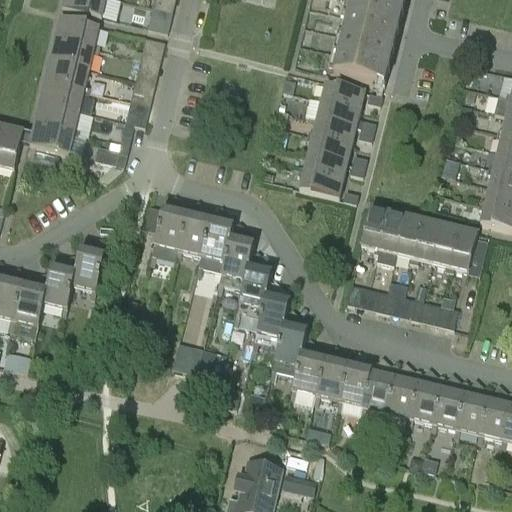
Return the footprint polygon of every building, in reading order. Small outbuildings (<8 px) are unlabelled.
[(110,8),(112,3),(96,0),(65,0),(62,15),(102,24),(106,7),(110,8)] [(355,0),(335,82),(379,93),(402,0),(355,0)] [(100,52),(95,51),(99,34),(60,24),(55,46),(99,56),(100,52)] [(168,40),(170,32),(150,28),(148,36),(168,40)] [(146,44),(144,52),(165,56),(166,49),(146,44)] [(89,76),(93,60),(98,61),(99,56),(55,46),(50,67),(89,76)] [(86,93),(89,76),(50,67),(45,88),(90,99),(91,94),(86,93)] [(156,92),(158,84),(137,79),(135,87),(156,92)] [(134,95),(154,100),(156,92),(135,87),(134,95)] [(79,119),(83,102),(88,104),(90,99),(45,88),(40,109),(79,119)] [(326,89),(322,103),(319,102),(318,106),(361,117),(366,99),(326,89)] [(384,103),(370,100),(368,110),(381,113),(384,103)] [(506,124),(511,125),(511,106),(499,104),(495,120),(507,123),(506,124)] [(316,111),(320,112),(317,125),(357,135),(361,117),(318,106),(316,111)] [(76,135),(79,119),(40,109),(35,131),(80,141),(81,136),(76,135)] [(148,126),(127,121),(125,129),(134,131),(146,134),(148,126)] [(498,141),(511,144),(511,125),(506,124),(503,137),(499,136),(498,141)] [(357,135),(317,125),(313,138),(310,137),(309,142),(352,153),(357,135)] [(361,136),(375,139),(377,130),(364,127),(361,136)] [(125,129),(122,141),(131,143),(134,131),(125,129)] [(69,161),(73,144),(79,146),(80,141),(35,131),(30,152),(69,161)] [(3,132),(0,144),(0,172),(14,176),(24,137),(3,132)] [(375,139),(361,136),(359,145),(372,149),(375,139)] [(501,145),(498,160),(511,163),(511,144),(498,141),(497,144),(501,145)] [(352,153),(309,142),(307,147),(311,148),(308,161),(348,170),(352,153)] [(46,158),(35,156),(32,168),(44,171),(46,158)] [(119,159),(118,160),(107,158),(102,177),(114,179),(116,172),(125,174),(128,161),(119,159)] [(489,176),(511,181),(511,163),(498,160),(495,172),(490,171),(489,176)] [(348,170),(308,161),(304,174),(301,173),(300,177),(344,188),(348,170)] [(353,172),(366,175),(368,165),(355,162),(353,172)] [(78,172),(61,168),(59,177),(76,180),(78,172)] [(366,175),(353,172),(351,181),(364,184),(366,175)] [(489,195),(511,200),(511,181),(489,176),(488,180),(492,181),(489,195)] [(344,188),(300,177),(298,182),(301,183),(298,197),(339,207),(344,188)] [(481,211),(511,218),(511,200),(489,195),(486,207),(482,206),(481,211)] [(357,211),(359,201),(346,198),(344,208),(357,211)] [(162,217),(152,260),(150,270),(155,272),(157,264),(175,268),(176,265),(176,266),(189,210),(183,208),(174,220),(162,217)] [(198,225),(186,223),(189,210),(176,266),(180,267),(182,259),(201,264),(197,282),(210,228),(213,215),(208,214),(198,225)] [(484,216),(480,230),(511,238),(511,218),(481,211),(480,215),(484,216)] [(378,268),(390,218),(371,213),(362,252),(376,256),(375,261),(379,262),(377,268),(378,268)] [(390,218),(378,268),(395,273),(407,222),(390,218)] [(231,220),(221,231),(210,228),(197,282),(202,283),(204,275),(222,279),(218,299),(230,246),(236,221),(231,220)] [(398,261),(411,265),(410,269),(414,270),(425,226),(407,222),(395,273),(398,261)] [(420,267),(433,270),(443,231),(425,226),(414,270),(419,271),(420,267)] [(443,231),(433,270),(447,273),(445,278),(449,279),(460,235),(443,231)] [(460,235),(449,279),(454,280),(455,275),(469,279),(478,239),(460,235)] [(251,238),(242,249),(230,246),(218,299),(222,300),(224,291),(244,295),(235,333),(236,333),(250,275),(249,275),(252,266),(256,261),(253,258),(258,240),(251,238)] [(84,245),(81,257),(80,262),(76,264),(78,271),(78,272),(73,293),(93,297),(91,305),(96,306),(106,263),(94,260),(90,246),(84,245)] [(54,263),(52,275),(50,281),(47,282),(49,289),(44,310),(64,314),(62,323),(65,324),(73,292),(73,293),(78,272),(76,280),(64,277),(60,264),(54,263)] [(273,288),(271,286),(275,268),(269,267),(260,277),(250,275),(236,333),(239,334),(242,321),(262,325),(266,304),(269,293),(273,288)] [(23,292),(11,289),(7,275),(4,275),(0,289),(0,324),(11,327),(9,334),(13,335),(15,328),(26,280),(23,292)] [(26,280),(15,328),(34,333),(32,340),(37,341),(44,310),(49,289),(47,282),(46,282),(49,290),(47,297),(34,294),(29,281),(26,280)] [(418,307),(423,309),(427,293),(418,291),(414,306),(416,307),(418,307)] [(348,311),(354,313),(359,293),(353,292),(348,311)] [(289,316),(293,298),(288,296),(278,307),(266,304),(262,325),(254,356),(258,357),(260,350),(279,355),(287,324),(291,319),(289,316)] [(382,299),(378,318),(383,320),(388,300),(382,299)] [(388,300),(383,320),(389,321),(394,302),(388,300)] [(453,316),(456,306),(443,303),(441,313),(451,315),(453,316)] [(139,308),(129,306),(126,321),(136,323),(139,308)] [(418,307),(413,327),(419,328),(423,309),(418,307)] [(423,309),(419,328),(425,329),(429,310),(423,309)] [(459,317),(453,316),(449,335),(454,337),(459,317)] [(297,383),(305,352),(309,347),(307,345),(311,326),(305,325),(296,336),(285,333),(272,386),(276,387),(278,378),(297,383)] [(175,376),(197,382),(203,356),(179,350),(177,357),(172,376),(175,376)] [(316,402),(317,402),(325,368),(328,356),(323,355),(313,365),(302,362),(297,383),(292,404),(296,405),(297,398),(316,402)] [(226,361),(203,356),(198,381),(220,386),(226,361)] [(31,364),(6,358),(3,375),(28,380),(31,364)] [(339,416),(349,374),(352,361),(347,359),(337,371),(325,368),(317,402),(316,402),(314,410),(319,411),(321,403),(340,408),(338,416),(339,416)] [(362,421),(372,380),(372,379),(375,367),(370,365),(361,377),(349,374),(339,416),(343,417),(344,409),(363,414),(362,421)] [(393,371),(384,382),(372,380),(362,421),(366,422),(368,415),(387,420),(385,427),(386,427),(396,385),(395,385),(399,372),(393,371)] [(416,377),(407,388),(396,385),(386,427),(389,428),(391,420),(411,425),(409,433),(420,391),(419,391),(422,378),(416,377)] [(440,382),(430,394),(420,391),(409,433),(413,434),(415,426),(435,431),(433,439),(443,397),(446,384),(440,382)] [(443,397),(433,439),(436,439),(438,432),(457,437),(466,402),(468,392),(469,389),(463,388),(453,399),(443,397)] [(242,398),(220,393),(215,411),(237,417),(242,398)] [(487,394),(478,405),(466,402),(457,437),(456,444),(460,445),(462,438),(481,443),(479,450),(489,408),(492,395),(487,394)] [(265,403),(245,398),(240,416),(260,421),(265,403)] [(511,399),(510,399),(500,411),(489,408),(479,450),(482,451),(484,444),(504,448),(502,456),(503,456),(511,417),(511,399)] [(511,417),(503,456),(507,457),(509,449),(511,450),(511,417)] [(425,465),(413,462),(410,474),(422,477),(425,465)] [(433,478),(435,469),(426,467),(424,476),(433,478)] [(273,511),(282,476),(248,468),(237,511),(273,511)]
